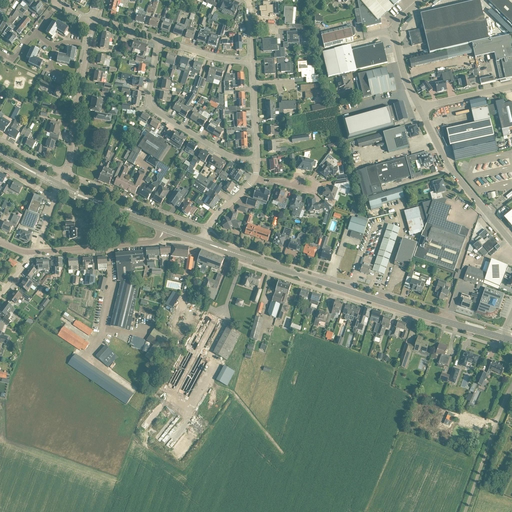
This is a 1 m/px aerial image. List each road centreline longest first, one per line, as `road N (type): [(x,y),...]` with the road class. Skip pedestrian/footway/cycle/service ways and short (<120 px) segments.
road 1 (tertiary): [(501,337),(244,256)]
road 2 (residential): [(255,159),(227,154),(152,108),(160,40)]
road 3 (unclassified): [(511,242),(451,170),(418,107)]
road 4 (tertiary): [(64,173),(92,19)]
road 5 (residential): [(206,229),(64,173)]
road 6 (residential): [(28,252),(156,241),(162,228)]
road 7 (residential): [(200,384),(244,256)]
road 8 (unclassified): [(464,511),(511,386)]
road 9 (unclassified): [(418,107),(393,29),(421,0)]
